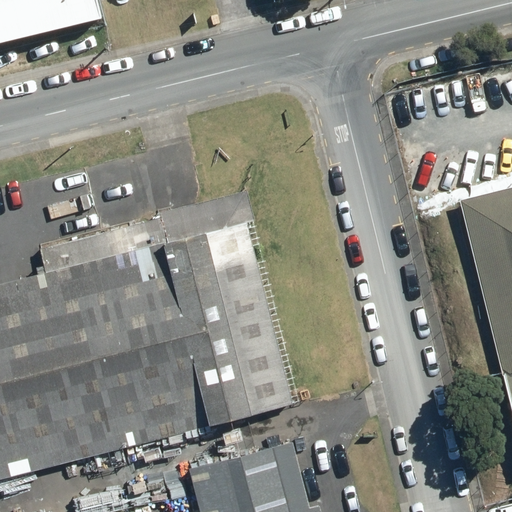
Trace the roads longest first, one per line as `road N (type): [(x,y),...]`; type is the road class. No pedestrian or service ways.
road 1 (residential): [(446,511),(331,46)]
road 2 (tertiary): [(331,46),(0,125)]
road 3 (tertiary): [(511,3),(331,46)]
